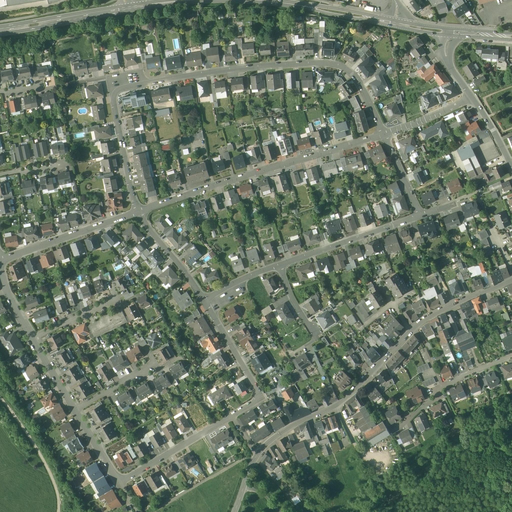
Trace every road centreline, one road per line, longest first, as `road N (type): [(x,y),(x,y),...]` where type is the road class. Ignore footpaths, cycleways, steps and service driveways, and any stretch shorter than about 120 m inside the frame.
road 1 (residential): [(383,134),(358,80),(323,63),(120,88),(113,103),(138,212)]
road 2 (secondary): [(410,330),(339,403),(265,445),(234,511)]
road 3 (residential): [(138,212),(383,134)]
road 4 (residential): [(74,410),(118,483),(259,395)]
road 5 (residential): [(278,265),(420,215)]
road 6 (residential): [(0,260),(138,212)]
road 7 (residential): [(393,431),(444,384),(511,355)]
road 8 (track): [(0,397),(48,470),(58,511)]
road 9 (secondary): [(126,8),(0,30)]
